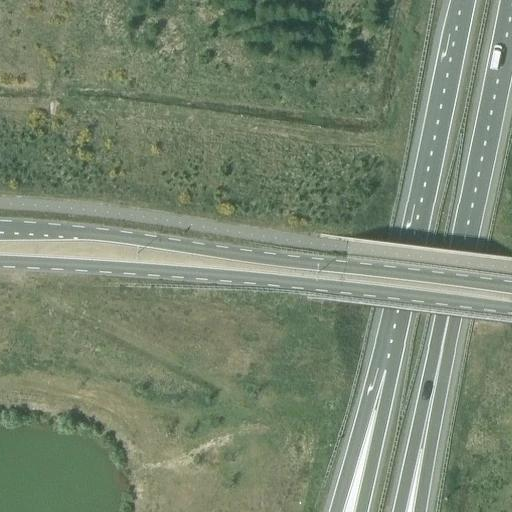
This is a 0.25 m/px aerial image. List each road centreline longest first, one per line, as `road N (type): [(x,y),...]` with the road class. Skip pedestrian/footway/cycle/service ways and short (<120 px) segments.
road 1 (secondary): [(511,290),(122,240),(0,233)]
road 2 (secondary): [(0,263),(511,309)]
road 3 (trunk): [(438,355),(506,0)]
road 4 (trunk): [(464,0),(391,348)]
road 5 (trunk): [(391,348),(336,511)]
road 6 (trunk): [(391,348),(361,511)]
road 7 (trunk): [(400,511),(438,355)]
road 8 (trunk): [(419,511),(438,355)]
